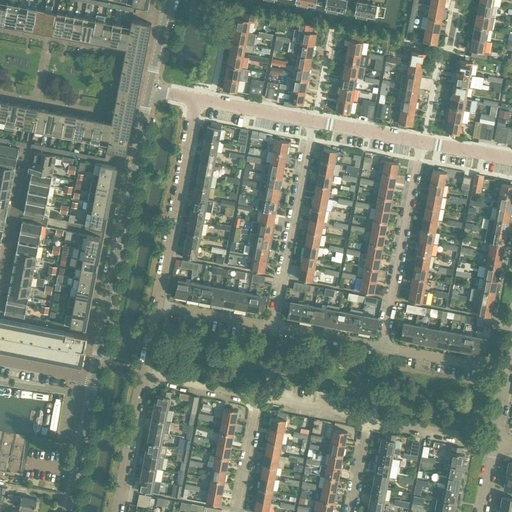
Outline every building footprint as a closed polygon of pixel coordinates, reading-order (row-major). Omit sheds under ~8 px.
[(347,0),(326,0),(326,1),(325,7),(346,11),(347,0)] [(378,5),(357,1),(357,2),(356,7),(355,13),(375,17),(378,5)] [(498,6),(494,5),(480,2),(478,14),(491,17),(495,17),(498,6)] [(15,26),(19,5),(7,3),(3,24),(15,26)] [(24,28),(28,6),(19,5),(15,26),(24,28)] [(442,20),(444,8),(431,5),(428,17),(442,20)] [(33,30),(37,8),(28,6),(24,28),(33,30)] [(42,31),(46,10),(37,8),(33,30),(42,31)] [(55,12),(46,10),(42,31),(51,33),(53,33),(57,12),(55,12)] [(62,35),(66,14),(57,12),(53,33),(62,35)] [(236,26),(235,29),(249,32),(251,20),(256,21),(258,15),(243,12),(242,19),(237,18),(236,18),(235,19),(234,24),(234,26),(236,26)] [(71,37),(75,16),(66,14),(62,35),(71,37)] [(491,17),(478,14),(476,26),(489,28),(490,23),(494,23),(495,17),(491,17)] [(80,39),(84,17),(75,16),(71,37),(80,39)] [(92,41),(96,20),(84,17),(80,39),(92,41)] [(440,32),(442,20),(428,17),(426,29),(440,32)] [(100,43),(105,21),(96,20),(92,41),(100,43)] [(131,26),(130,34),(149,38),(152,23),(132,20),(131,26)] [(109,44),(113,23),(105,21),(100,43),(109,44)] [(118,46),(122,25),(113,23),(109,44),(118,46)] [(303,31),(301,42),(315,45),(317,33),(312,32),(313,26),(299,23),(297,30),(303,31)] [(131,26),(122,25),(118,46),(127,48),(130,34),(131,26)] [(487,40),(489,28),(476,26),(473,38),(487,40)] [(249,33),(249,32),(235,29),(233,41),(246,44),(248,37),(250,38),(251,33),(249,33)] [(438,44),(440,32),(426,29),(424,41),(438,44)] [(350,39),(348,51),(361,54),(364,42),(363,42),(364,35),(352,33),(351,39),(350,39)] [(146,53),(149,38),(130,34),(127,48),(126,49),(146,53)] [(485,52),(487,40),(473,38),(471,50),(473,51),(472,56),(488,59),(489,53),(485,52)] [(244,56),(246,44),(233,41),(230,53),(244,56)] [(314,50),(315,45),(301,42),(295,41),(293,53),(299,54),(312,57),(313,56),(314,56),(315,55),(316,52),(315,51),(314,50)] [(143,68),(146,53),(126,49),(124,64),(143,68)] [(359,66),(361,54),(348,51),(345,63),(359,66)] [(411,51),(409,63),(423,66),(425,53),(411,51)] [(242,67),(244,56),(230,53),(228,65),(242,67)] [(310,69),(312,57),(299,54),(297,66),(310,69)] [(376,60),(374,68),(381,70),(383,61),(376,60)] [(459,60),(457,72),(471,75),(473,63),(459,60)] [(343,75),(357,78),(363,79),(365,67),(359,66),(345,63),(345,64),(344,64),(343,65),(342,69),(343,70),(344,70),(343,75)] [(421,78),(423,66),(409,63),(407,75),(421,78)] [(143,68),(124,64),(119,85),(139,89),(140,83),(143,68)] [(240,79),(242,67),(228,65),(226,77),(240,79)] [(309,74),(310,69),(297,66),(294,78),(308,80),(309,80),(310,79),(311,75),(310,74),(309,74)] [(477,76),(471,75),(457,72),(455,84),(468,87),(474,88),(477,76)] [(355,89),(357,78),(343,75),(341,87),(355,89)] [(419,89),(421,78),(407,75),(405,87),(419,89)] [(237,92),(240,79),(226,77),(223,89),(237,92)] [(255,95),(257,84),(258,79),(252,78),(249,94),(255,95)] [(306,92),(308,80),(294,78),(293,86),(281,84),(280,87),(306,92)] [(278,99),(279,92),(281,84),(274,83),(273,87),(271,98),(278,99)] [(262,96),(264,85),(257,84),(255,95),(262,96)] [(466,99),(468,87),(455,84),(452,96),(466,99)] [(139,89),(119,85),(116,106),(135,109),(138,94),(139,89)] [(271,98),(273,87),(268,86),(265,97),(271,98)] [(417,101),(419,89),(405,87),(400,86),(398,98),(403,99),(417,101)] [(303,104),(306,92),(280,87),(279,92),(291,94),(290,102),(303,104)] [(352,101),(355,89),(341,87),(339,98),(352,101)] [(450,108),(464,110),(470,111),(472,100),(466,99),(452,96),(450,108)] [(350,113),(352,101),(339,98),(336,111),(350,113)] [(414,113),(417,101),(403,99),(400,110),(414,113)] [(367,116),(369,105),(369,101),(363,100),(361,115),(367,116)] [(0,122),(5,124),(10,102),(1,101),(0,104),(0,122)] [(14,126),(18,104),(10,102),(5,124),(14,126)] [(23,127),(27,106),(18,104),(14,126),(23,127)] [(391,105),(385,104),(385,108),(382,119),(388,120),(391,105)] [(373,117),(375,106),(369,105),(367,116),(373,117)] [(36,108),(27,106),(23,127),(32,129),(34,129),(38,108),(36,108)] [(132,124),(135,109),(116,106),(113,120),(132,124)] [(382,119),(385,108),(378,107),(376,118),(382,119)] [(44,131),(48,110),(38,108),(34,129),(44,131)] [(464,110),(450,108),(449,108),(448,108),(447,113),(448,114),(449,114),(448,120),(462,122),(464,110)] [(52,133),(57,112),(48,110),(44,131),(52,133)] [(412,125),(414,113),(400,110),(398,122),(412,125)] [(464,110),(462,122),(468,123),(470,111),(464,110)] [(500,110),(499,117),(503,118),(509,119),(510,112),(500,110)] [(61,135),(65,113),(57,112),(52,133),(61,135)] [(73,137),(77,116),(65,113),(61,135),(73,137)] [(82,139),(86,117),(77,116),(73,137),(82,139)] [(91,140),(95,119),(86,117),(82,139),(91,140)] [(100,142),(104,121),(95,119),(91,140),(100,142)] [(129,139),(132,124),(113,120),(112,122),(113,122),(110,135),(129,139)] [(459,134),(462,122),(448,120),(447,124),(446,124),(445,125),(444,130),(446,131),(459,134)] [(113,122),(112,122),(104,121),(100,142),(108,144),(110,135),(113,122)] [(479,138),(482,123),(476,121),(473,137),(479,138)] [(208,126),(205,138),(219,141),(222,125),(212,123),(211,127),(208,126)] [(485,139),(487,128),(488,124),(482,123),(479,138),(485,139)] [(506,143),(509,128),(503,127),(502,131),(500,142),(506,143)] [(238,144),(241,145),(246,146),(249,130),(242,129),(241,133),(240,132),(238,144)] [(500,142),(502,131),(496,130),(494,141),(500,142)] [(127,154),(129,139),(110,135),(108,144),(107,150),(127,154)] [(217,153),(219,141),(205,138),(203,150),(217,153)] [(275,139),(273,151),(287,154),(289,142),(275,139)] [(0,144),(0,155),(17,159),(19,148),(0,144)] [(324,148),(321,160),(335,163),(337,151),(324,148)] [(215,165),(217,153),(203,150),(201,162),(215,165)] [(36,151),(34,162),(54,166),(56,155),(36,151)] [(285,166),(287,154),(273,151),(271,163),(285,166)] [(0,165),(15,169),(17,159),(0,155),(0,165)] [(333,175),(335,163),(321,160),(319,172),(333,175)] [(398,163),(381,160),(379,172),(383,172),(396,175),(396,174),(397,175),(398,174),(399,170),(398,169),(397,169),(398,163)] [(52,176),(54,166),(34,162),(33,168),(29,167),(29,171),(52,176)] [(213,171),(215,165),(201,162),(199,174),(212,176),(217,177),(218,172),(213,171)] [(95,163),(93,174),(114,178),(116,167),(95,163)] [(282,178),(285,166),(271,163),(268,175),(282,178)] [(0,176),(13,179),(15,169),(0,165),(0,176)] [(349,165),(348,171),(358,174),(359,168),(349,165)] [(433,170),(431,182),(444,185),(447,173),(433,170)] [(50,186),(52,176),(29,171),(29,172),(32,172),(30,182),(50,186)] [(330,187),(333,175),(319,172),(317,184),(330,187)] [(394,187),(396,175),(383,172),(380,184),(394,187)] [(113,186),(114,178),(93,174),(92,182),(113,186)] [(210,188),(212,176),(199,174),(196,186),(210,188)] [(475,174),(472,190),(479,192),(483,175),(475,174)] [(280,189),(282,178),(268,175),(267,182),(261,181),(260,185),(280,189)] [(0,186),(11,189),(13,179),(0,176),(0,186)] [(464,176),(462,183),(470,184),(471,178),(464,176)] [(48,196),(50,186),(30,182),(28,192),(48,196)] [(111,196),(113,186),(92,182),(90,191),(111,196)] [(442,197),(444,185),(431,182),(428,194),(442,197)] [(328,199),(330,187),(317,184),(314,196),(328,199)] [(392,199),(394,187),(380,184),(378,196),(392,199)] [(511,185),(502,184),(500,196),(511,198),(511,185)] [(278,201),(280,189),(260,185),(259,191),(265,192),(264,199),(278,201)] [(0,197),(9,199),(11,189),(0,186),(0,197)] [(208,200),(210,188),(196,186),(194,197),(208,200)] [(109,205),(111,196),(90,191),(88,201),(109,205)] [(46,206),(48,196),(28,192),(26,202),(46,206)] [(440,208),(442,197),(428,194),(426,206),(440,208)] [(326,211),(328,199),(314,196),(312,208),(326,211)] [(389,211),(392,199),(378,196),(376,208),(389,211)] [(511,210),(511,203),(511,198),(500,196),(499,202),(493,201),(492,206),(498,207),(511,210)] [(0,207),(7,209),(9,199),(0,197),(0,207)] [(214,201),(208,200),(194,197),(192,209),(206,212),(211,213),(214,201)] [(280,203),(278,201),(264,199),(258,197),(256,209),(262,210),(276,213),(277,208),(279,207),(280,203)] [(107,214),(109,205),(88,201),(86,210),(107,214)] [(44,217),(46,206),(26,202),(24,213),(44,217)] [(438,220),(440,208),(426,206),(424,217),(438,220)] [(511,210),(498,207),(495,219),(509,221),(510,221),(511,220),(511,216),(511,215),(510,215),(511,210)] [(324,222),(326,211),(312,208),(310,220),(324,222)] [(387,223),(389,211),(376,208),(373,220),(387,223)] [(203,223),(206,212),(192,209),(190,221),(203,223)] [(104,229),(107,214),(86,210),(85,218),(86,218),(85,225),(104,229)] [(273,225),(276,213),(262,210),(259,222),(273,225)] [(435,232),(438,220),(424,217),(422,229),(435,232)] [(506,233),(509,221),(495,219),(489,218),(487,229),(506,233)] [(321,234),(324,222),(310,220),(307,232),(321,234)] [(385,234),(387,223),(373,220),(371,232),(385,234)] [(201,235),(203,223),(190,221),(187,233),(201,235)] [(22,222),(20,232),(40,236),(43,226),(22,222)] [(271,237),(273,225),(259,222),(257,234),(271,237)] [(433,244),(435,232),(422,229),(419,241),(433,244)] [(504,245),(506,233),(487,229),(485,241),(491,243),(504,245)] [(39,246),(40,236),(20,232),(18,242),(39,246)] [(319,246),(321,234),(307,232),(305,243),(319,246)] [(383,246),(385,234),(371,232),(369,244),(383,246)] [(199,247),(201,235),(187,233),(185,244),(199,247)] [(80,241),(79,249),(100,253),(103,238),(83,234),(82,241),(80,241)] [(269,248),(271,237),(257,234),(255,246),(269,248)] [(431,256),(433,244),(419,241),(417,253),(431,256)] [(37,256),(39,246),(18,242),(16,252),(37,256)] [(236,250),(244,251),(245,243),(237,243),(236,250)] [(317,258),(319,246),(305,243),(303,255),(317,258)] [(502,257),(504,245),(491,243),(489,254),(502,257)] [(196,259),(199,247),(185,244),(183,257),(196,259)] [(380,258),(383,246),(369,244),(367,255),(380,258)] [(267,260),(269,248),(255,246),(250,245),(248,256),(253,257),(267,260)] [(98,262),(100,253),(79,249),(77,258),(98,262)] [(35,266),(37,256),(16,252),(14,262),(35,266)] [(429,267),(431,256),(417,253),(415,265),(429,267)] [(500,269),(502,257),(489,254),(486,266),(500,269)] [(314,270),(317,258),(303,255),(301,267),(314,270)] [(378,270),(380,258),(367,255),(364,267),(378,270)] [(264,272),(267,260),(253,257),(250,270),(264,272)] [(96,272),(98,262),(77,258),(75,268),(81,269),(96,272)] [(192,269),(193,263),(182,261),(181,267),(192,269)] [(33,276),(35,266),(14,262),(12,272),(33,276)] [(427,279),(429,267),(415,265),(413,276),(427,279)] [(500,269),(486,266),(484,278),(497,280),(498,276),(500,276),(501,275),(501,271),(501,270),(500,269)] [(312,282),(314,270),(301,267),(298,279),(312,282)] [(376,282),(378,270),(364,267),(362,279),(376,282)] [(94,281),(96,272),(81,269),(79,278),(94,281)] [(378,277),(385,279),(387,271),(380,269),(378,277)] [(31,286),(33,276),(12,272),(10,282),(31,286)] [(265,276),(253,274),(252,281),(264,283),(265,276)] [(424,291),(427,279),(413,276),(410,288),(424,291)] [(94,281),(79,278),(73,277),(71,286),(77,287),(92,290),(94,281)] [(495,292),(497,280),(484,278),(482,289),(495,292)] [(374,294),(376,282),(362,279),(360,291),(374,294)] [(187,298),(190,282),(178,280),(175,296),(187,298)] [(29,296),(31,286),(10,282),(8,292),(29,296)] [(199,300),(202,285),(190,282),(187,298),(199,300)] [(305,291),(306,284),(294,282),(293,289),(305,291)] [(210,303),(213,287),(202,285),(199,300),(210,303)] [(91,300),(92,290),(77,287),(75,297),(91,300)] [(223,305),(226,289),(213,287),(210,303),(223,305)] [(422,303),(424,291),(410,288),(408,301),(422,303)] [(482,289),(472,288),(470,300),(479,302),(493,304),(495,292),(482,289)] [(234,307),(237,291),(226,289),(223,305),(234,307)] [(246,310),(249,294),(237,291),(234,307),(246,310)] [(27,306),(29,296),(8,292),(6,302),(27,306)] [(267,297),(249,294),(246,310),(258,312),(259,309),(264,310),(267,297)] [(89,309),(91,300),(75,297),(70,296),(68,305),(74,306),(89,309)] [(378,299),(366,296),(364,303),(376,306),(378,299)] [(300,319),(303,304),(291,301),(291,302),(290,308),(288,317),(300,319)] [(25,317),(27,306),(6,302),(4,313),(25,317)] [(491,317),(493,304),(479,302),(477,314),(491,317)] [(312,322),(314,306),(303,304),(300,319),(312,322)] [(416,313),(417,306),(407,304),(406,312),(416,313)] [(324,319),(327,306),(323,305),(322,307),(314,306),(312,322),(323,324),(324,319)] [(338,310),(339,306),(332,305),(332,307),(327,306),(324,319),(323,324),(335,326),(338,310)] [(87,319),(89,309),(74,306),(72,316),(87,319)] [(350,313),(347,329),(359,331),(362,315),(363,311),(351,309),(350,313)] [(347,329),(350,313),(339,311),(338,310),(335,326),(347,329)] [(85,328),(87,319),(72,316),(66,315),(64,324),(85,328)] [(362,315),(359,331),(376,334),(379,318),(362,315)] [(490,320),(478,318),(477,325),(489,328),(490,320)] [(87,336),(72,333),(0,319),(0,348),(82,365),(87,336)] [(413,341),(416,325),(403,323),(400,339),(413,341)] [(424,343),(427,328),(416,325),(413,341),(424,343)] [(436,346),(439,330),(427,328),(424,343),(436,346)] [(448,348),(451,332),(439,330),(436,346),(448,348)] [(459,350),(462,335),(451,332),(448,348),(459,350)] [(471,352),(474,337),(462,335),(459,350),(471,352)] [(487,339),(474,337),(471,352),(483,355),(487,339)] [(157,395),(154,407),(168,410),(171,392),(162,391),(161,396),(157,395)] [(190,395),(187,410),(192,411),(191,413),(196,413),(199,397),(190,395)] [(168,410),(154,407),(152,419),(166,422),(168,410)] [(224,408),(222,420),(235,422),(238,411),(224,408)] [(272,417),(270,429),(284,432),(286,420),(272,417)] [(166,422),(152,419),(150,431),(168,434),(170,423),(166,422)] [(233,434),(235,422),(222,420),(219,432),(233,434)] [(281,444),(284,432),(270,429),(267,441),(281,444)] [(333,429),(331,441),(345,443),(347,431),(333,429)] [(169,440),(169,435),(168,434),(150,431),(148,443),(161,445),(163,438),(169,440)] [(231,446),(233,434),(219,432),(217,444),(231,446)] [(380,446),(380,451),(397,454),(399,454),(400,449),(394,448),(397,435),(387,433),(386,439),(382,438),(382,439),(381,439),(380,439),(379,444),(379,445),(380,446)] [(279,455),(281,444),(267,441),(265,453),(279,455)] [(343,455),(345,443),(331,441),(329,453),(343,455)] [(413,441),(411,454),(418,456),(420,443),(413,441)] [(161,445),(148,443),(146,443),(145,444),(145,448),(145,449),(146,449),(146,455),(159,457),(161,445)] [(229,458),(231,446),(217,444),(215,455),(229,458)] [(445,461),(445,463),(463,467),(465,454),(461,453),(462,448),(452,446),(449,461),(445,461)] [(396,459),(397,454),(380,451),(377,463),(391,465),(392,458),(396,459)] [(277,467),(279,455),(265,453),(263,465),(277,467)] [(341,467),(343,455),(329,453),(327,464),(341,467)] [(0,455),(0,464),(20,468),(22,460),(0,455)] [(159,457),(146,455),(143,467),(162,470),(164,458),(159,457)] [(227,470),(229,458),(215,455),(213,467),(227,470)] [(389,477),(391,465),(377,463),(375,475),(389,477)] [(460,478),(463,467),(445,463),(444,466),(448,467),(446,476),(460,478)] [(338,479),(341,467),(327,464),(325,476),(338,479)] [(275,479),(277,467),(263,465),(261,477),(275,479)] [(162,470),(143,467),(141,478),(161,482),(163,470),(162,470)] [(224,482),(227,470),(213,467),(210,479),(224,482)] [(387,489),(389,477),(375,475),(373,487),(387,489)] [(336,491),(338,479),(325,476),(322,488),(336,491)] [(446,476),(444,487),(458,490),(460,478),(446,476)] [(272,491),(275,479),(261,477),(259,489),(272,491)] [(160,488),(161,482),(141,478),(139,490),(159,494),(160,488)] [(222,494),(224,482),(210,479),(208,491),(222,494)] [(384,501),(387,489),(373,487),(371,498),(384,501)] [(444,487),(439,487),(437,499),(456,502),(458,490),(444,487)] [(334,503),(336,491),(322,488),(320,500),(334,503)] [(270,503),(272,491),(259,489),(256,500),(270,503)] [(220,506),(222,494),(208,491),(206,503),(220,506)] [(35,511),(37,500),(22,497),(21,497),(8,494),(7,499),(19,501),(19,502),(20,502),(19,508),(35,511)] [(139,494),(138,500),(150,503),(151,497),(139,494)] [(424,497),(414,495),(413,503),(420,504),(422,505),(424,497)] [(511,498),(502,496),(500,509),(511,511),(511,498)] [(379,511),(382,511),(384,501),(371,498),(369,510),(379,511)] [(443,511),(454,511),(456,502),(437,499),(435,510),(443,511)] [(268,511),(270,503),(256,500),(254,511),(268,511)] [(318,511),(332,511),(334,503),(320,500),(318,511)]
